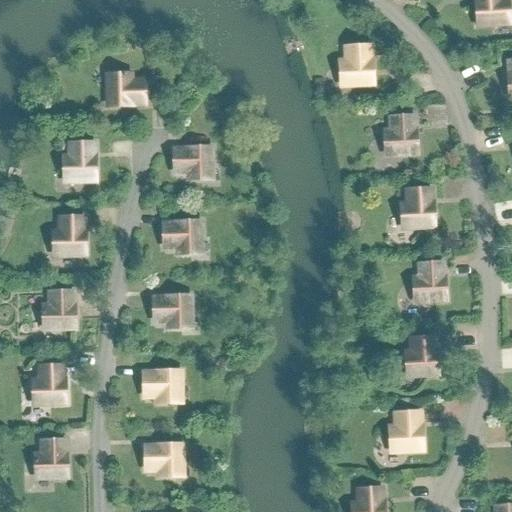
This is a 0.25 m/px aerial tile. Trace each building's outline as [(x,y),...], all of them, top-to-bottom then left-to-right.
[(477,0),(478,4),(475,4),(477,26),(509,23),(507,2),(499,2),(499,0),(477,0)] [(340,85),(372,84),(371,62),(369,62),(368,47),(346,49),(347,63),(339,64),(340,85)] [(108,76),(109,108),(130,107),(130,105),(145,104),(144,83),(129,83),(129,75),(108,76)] [(384,134),(385,155),(417,154),(415,132),(413,132),(412,117),(391,118),(391,133),(384,134)] [(63,181),(95,180),(95,159),(92,159),(92,144),(70,145),(71,159),(63,160),(63,181)] [(188,181),(210,181),(209,149),(188,149),(188,151),(173,152),(174,173),(188,173),(188,181)] [(400,207),(402,229),(434,227),(432,205),(430,205),(429,191),(407,192),(408,207),(400,207)] [(82,233),(82,218),(60,219),(61,234),(53,234),(53,256),(85,255),(85,233),(82,233)] [(200,255),(199,223),(177,223),(177,226),(162,226),(163,248),(178,247),(178,255),(200,255)] [(412,280),(414,302),(446,300),(444,279),(442,279),(441,264),(419,265),(420,280),(412,280)] [(501,297),(511,296),(511,276),(500,277),(501,297)] [(42,308),(43,330),(75,329),(74,307),(72,307),(71,292),(50,293),(50,308),(42,308)] [(190,329),(189,297),(167,297),(167,300),(152,300),(153,322),(168,322),(168,330),(190,329)] [(405,355),(406,377),(438,375),(437,353),(434,353),(433,339),(412,340),(413,354),(405,355)] [(61,367),(40,368),(40,383),(32,383),(33,405),(65,404),(64,382),(62,382),(61,367)] [(179,404),(179,372),(157,373),(157,375),(142,375),(143,397),(158,397),(158,405),(179,404)] [(389,430),(390,452),(422,450),(421,428),(418,428),(418,414),(396,415),(397,430),(389,430)] [(34,457),(35,479),(67,478),(66,456),(64,456),(63,441),(42,442),(42,457),(34,457)] [(181,478),(180,446),(159,446),(159,448),(144,449),(144,470),(159,470),(159,478),(181,478)] [(351,506),(351,511),(383,511),(383,504),(381,504),(380,490),(358,491),(359,506),(351,506)]
